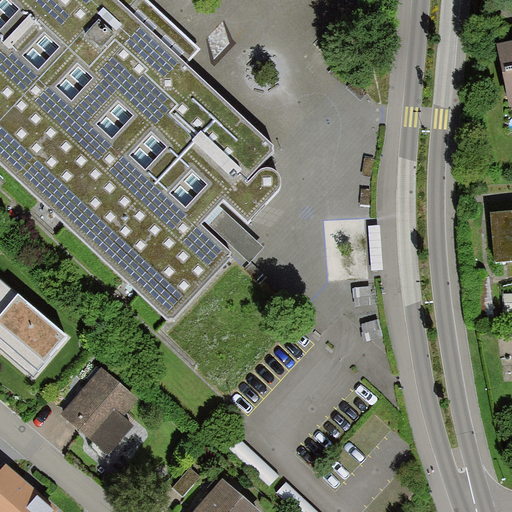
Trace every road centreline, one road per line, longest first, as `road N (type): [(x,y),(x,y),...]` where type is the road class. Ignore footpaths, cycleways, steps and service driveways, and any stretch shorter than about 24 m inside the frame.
road 1 (tertiary): [(436,0),(423,256),(448,419),(476,511)]
road 2 (residential): [(108,511),(0,419)]
